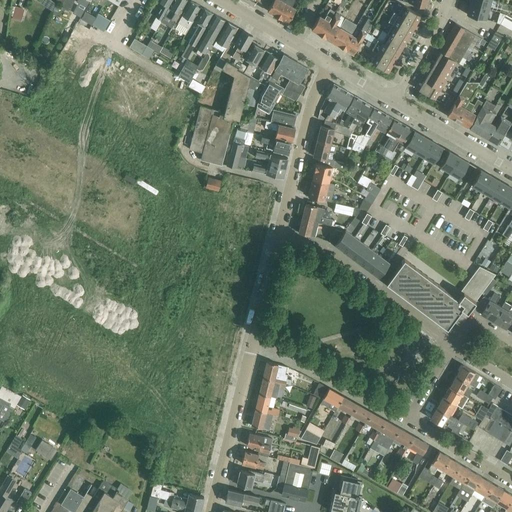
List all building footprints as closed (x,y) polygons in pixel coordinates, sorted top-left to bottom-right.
[(52,11),(51,13),(56,15),(60,5),(61,6),(63,0),(56,0),(55,3),(52,11)] [(63,0),(61,6),(71,9),(74,0),(63,0)] [(75,15),(80,18),(84,11),(90,0),(82,0),(83,0),(75,15)] [(159,0),(158,1),(163,4),(155,16),(161,20),(172,0),(159,0)] [(172,0),(164,15),(175,21),(187,0),(172,0)] [(286,0),(273,0),(267,10),(277,16),(286,0)] [(294,0),(286,0),(277,16),(288,22),(295,8),(291,6),(294,0)] [(428,0),(409,0),(408,3),(430,9),(432,4),(428,3),(428,0)] [(470,0),(470,4),(488,9),(490,0),(470,0)] [(190,1),(185,10),(178,23),(188,29),(201,7),(199,7),(200,6),(196,3),(195,4),(190,1)] [(470,4),(467,14),(485,19),(488,9),(470,4)] [(393,24),(387,33),(404,43),(421,15),(404,5),(398,14),(394,12),(388,21),(393,24)] [(22,20),(24,7),(14,6),(12,19),(22,20)] [(213,13),(203,7),(195,21),(199,24),(188,43),(194,46),(213,13)] [(324,18),(320,16),(319,16),(311,29),(321,35),(329,21),(336,12),(330,9),(324,18)] [(84,11),(80,18),(91,24),(95,17),(84,11)] [(330,22),(329,21),(321,35),(331,41),(345,18),(336,12),(330,22)] [(497,22),(496,22),(500,23),(505,14),(500,12),(497,22)] [(103,31),(109,21),(98,14),(92,25),(103,31)] [(198,48),(195,53),(203,57),(211,44),(217,32),(220,28),(225,20),(215,14),(210,23),(208,27),(201,38),(196,47),(198,48)] [(350,21),(345,18),(331,41),(343,48),(351,33),(345,30),(350,21)] [(368,18),(364,25),(356,37),(352,35),(353,34),(351,33),(343,48),(353,53),(372,21),(368,18)] [(238,27),(228,22),(220,36),(215,45),(225,50),(238,27)] [(481,38),(455,23),(450,32),(470,44),(473,38),(479,42),(481,38)] [(252,36),(243,30),(235,44),(239,46),(232,57),(238,60),(252,36)] [(494,50),(503,35),(495,31),(487,46),(494,50)] [(470,44),(450,32),(444,42),(470,57),(472,54),(466,50),(470,44)] [(376,52),(371,61),(388,71),(404,43),(387,33),(382,42),(377,39),(372,49),(376,52)] [(132,41),(129,46),(142,54),(145,49),(147,45),(134,38),(132,41)] [(470,57),(444,42),(439,51),(437,50),(459,63),(462,57),(468,60),(470,57)] [(185,63),(194,46),(188,43),(181,56),(183,57),(174,73),(178,75),(185,63)] [(264,50),(253,43),(244,59),(250,62),(244,73),(250,76),(264,50)] [(145,49),(142,54),(148,58),(153,49),(147,45),(145,49)] [(173,53),(162,47),(159,52),(170,58),(173,53)] [(52,49),(49,55),(55,58),(58,53),(52,49)] [(24,50),(21,56),(27,59),(30,53),(24,50)] [(459,63),(437,50),(435,54),(438,56),(435,61),(451,71),(456,62),(459,63)] [(258,80),(250,76),(247,87),(262,91),(269,78),(280,59),(268,52),(260,66),(265,69),(258,80)] [(293,59),(283,54),(280,59),(269,78),(275,82),(281,72),(284,74),(293,59)] [(201,60),(196,68),(201,70),(209,58),(205,55),(201,60)] [(226,61),(220,58),(214,68),(220,72),(222,68),(226,61)] [(307,67),(293,59),(284,74),(290,78),(281,93),(296,100),(305,86),(298,82),(307,67)] [(226,61),(222,68),(223,68),(222,70),(224,71),(225,69),(234,75),(223,115),(219,114),(220,111),(200,106),(194,130),(187,129),(183,145),(190,146),(189,149),(203,152),(201,159),(221,164),(233,120),(239,122),(240,120),(239,120),(243,102),(247,87),(250,76),(244,73),(236,69),(237,67),(226,61)] [(451,71),(435,61),(432,67),(429,65),(426,69),(446,80),(451,71)] [(189,82),(196,69),(185,63),(178,75),(189,82)] [(446,80),(426,69),(424,73),(427,75),(424,80),(440,90),(446,80)] [(484,75),(479,85),(482,87),(488,77),(484,75)] [(284,87),(275,82),(269,78),(262,91),(260,94),(258,101),(253,117),(255,117),(258,107),(269,113),(284,87)] [(440,90),(424,80),(421,85),(418,83),(415,88),(435,99),(440,91),(440,90)] [(343,89),(334,83),(326,97),(330,100),(323,111),(328,114),(343,89)] [(353,95),(343,89),(328,114),(333,117),(340,106),(345,108),(353,95)] [(470,98),(460,92),(447,115),(457,121),(465,108),(470,98)] [(363,101),(354,96),(345,111),(350,114),(344,124),(349,126),(363,101)] [(495,105),(486,99),(469,128),(479,133),(495,105)] [(372,106),(363,101),(349,126),(353,129),(359,119),(363,122),(372,106)] [(465,108),(457,121),(467,127),(481,105),(476,102),(470,111),(465,108)] [(479,133),(488,139),(495,126),(490,123),(501,105),(497,103),(495,105),(479,133)] [(368,138),(383,112),(374,107),(366,121),(370,123),(364,135),(368,138)] [(273,109),(270,122),(266,121),(295,128),(293,127),(296,115),(273,109)] [(392,117),(383,112),(368,138),(365,143),(369,146),(373,140),(379,129),(384,132),(392,117)] [(250,116),(249,122),(246,131),(253,133),(257,118),(250,116)] [(511,123),(500,116),(495,126),(488,139),(497,144),(504,131),(506,132),(511,123)] [(403,124),(394,118),(389,127),(386,133),(389,135),(383,146),(371,167),(377,170),(385,155),(385,154),(388,149),(403,124)] [(295,128),(266,121),(265,126),(268,126),(267,128),(277,130),(275,136),(291,140),(292,140),(295,128)] [(338,123),(336,130),(350,135),(351,133),(352,129),(338,123)] [(412,129),(403,124),(388,149),(385,154),(385,155),(392,159),(395,153),(393,151),(400,141),(404,143),(412,129)] [(321,125),(317,140),(330,143),(334,128),(321,125)] [(423,136),(414,130),(405,145),(415,150),(423,136)] [(350,135),(347,148),(351,149),(351,148),(354,141),(357,135),(351,133),(350,135)] [(291,142),(259,134),(257,140),(261,142),(267,143),(266,148),(273,150),(288,153),(288,152),(289,152),(290,147),(291,142)] [(245,139),(235,136),(233,142),(244,145),(245,139)] [(433,141),(423,136),(415,150),(424,156),(433,141)] [(330,143),(317,140),(313,155),(326,159),(330,143)] [(354,141),(351,148),(361,153),(364,146),(354,141)] [(433,141),(424,156),(434,162),(442,147),(433,141)] [(242,151),(244,145),(233,142),(229,154),(239,156),(240,151),(242,151)] [(269,160),(268,163),(285,168),(288,158),(257,150),(255,157),(269,160)] [(459,156),(449,151),(440,165),(450,171),(459,156)] [(236,168),(239,156),(229,154),(227,165),(236,168)] [(468,162),(459,156),(450,171),(460,177),(468,162)] [(344,163),(334,160),(332,166),(342,169),(344,163)] [(332,166),(316,162),(312,178),(329,182),(332,166)] [(285,168),(268,163),(267,167),(253,163),(252,170),(283,177),(285,168)] [(395,164),(389,173),(393,175),(398,166),(395,164)] [(491,175),(481,170),(473,185),(483,190),(491,175)] [(358,171),(353,179),(367,187),(371,179),(358,171)] [(411,174),(406,183),(411,185),(416,176),(411,174)] [(501,181),(491,175),(483,190),(492,196),(501,181)] [(416,176),(411,185),(417,189),(422,180),(416,176)] [(205,187),(218,190),(221,180),(208,177),(205,187)] [(335,184),(330,183),(328,184),(312,180),(310,189),(309,190),(308,193),(308,195),(308,196),(331,201),(335,184)] [(510,186),(501,181),(492,196),(501,201),(510,186)] [(375,197),(380,187),(375,184),(370,192),(375,196),(375,197)] [(511,205),(511,187),(510,186),(501,201),(511,207),(511,205)] [(437,189),(432,198),(436,201),(442,192),(437,189)] [(369,191),(364,199),(371,203),(375,197),(375,196),(370,192),(369,191)] [(371,204),(363,199),(359,208),(366,210),(367,210),(371,204)] [(305,204),(302,218),(330,225),(331,220),(318,217),(319,215),(314,214),(316,206),(305,204)] [(469,208),(464,217),(469,219),(474,210),(469,208)] [(367,213),(361,222),(366,224),(371,215),(367,213)] [(330,225),(302,218),(298,232),(309,235),(311,227),(316,228),(316,227),(329,230),(330,225)] [(507,238),(511,230),(511,218),(508,225),(508,224),(502,235),(507,238)] [(488,219),(483,228),(487,230),(492,221),(488,219)] [(385,224),(380,233),(385,235),(390,227),(385,224)] [(436,227),(431,237),(450,246),(455,237),(436,227)] [(354,237),(344,230),(334,244),(343,251),(354,237)] [(398,243),(398,244),(402,246),(407,237),(404,235),(398,243)] [(362,243),(354,237),(343,251),(352,257),(362,243)] [(362,243),(352,257),(361,264),(371,250),(362,243)] [(493,244),(490,249),(496,253),(499,248),(493,244)] [(371,250),(361,264),(369,270),(379,256),(371,250)] [(379,256),(369,270),(378,277),(389,263),(379,256)] [(478,259),(476,263),(486,269),(488,265),(478,259)] [(511,271),(511,263),(506,260),(500,270),(509,276),(511,271)] [(461,307),(401,262),(386,283),(447,328),(457,315),(462,319),(495,274),(479,266),(460,292),(462,293),(458,300),(463,304),(461,307)] [(483,296),(473,309),(493,320),(501,306),(495,303),(500,296),(494,293),(490,300),(483,296)] [(511,303),(511,305),(505,301),(493,320),(505,328),(511,316),(511,303)] [(278,364),(267,361),(263,377),(286,383),(287,377),(279,376),(279,378),(274,377),(278,364)] [(479,374),(462,364),(456,375),(468,383),(475,387),(479,381),(476,380),(479,374)] [(449,386),(468,397),(472,390),(466,386),(468,383),(456,375),(449,386)] [(286,383),(263,377),(259,393),(270,396),(273,382),(277,383),(277,386),(284,388),(286,383)] [(325,386),(319,382),(312,393),(316,396),(319,397),(325,386)] [(488,394),(495,399),(501,388),(494,384),(488,394)] [(468,397),(449,386),(443,396),(455,404),(461,408),(464,403),(468,397)] [(329,388),(328,388),(323,397),(320,402),(335,410),(343,396),(329,388)] [(492,397),(480,390),(476,396),(489,403),(492,397)] [(270,396),(259,393),(255,409),(278,414),(279,409),(272,407),(271,410),(267,409),(270,396)] [(357,404),(343,396),(335,410),(335,411),(338,405),(352,413),(357,404)] [(455,404),(443,396),(437,407),(457,419),(449,414),(455,404)] [(0,421),(1,419),(5,422),(15,404),(6,399),(5,402),(0,399),(0,421)] [(306,408),(288,402),(286,406),(305,413),(306,408)] [(492,403),(485,414),(490,418),(497,406),(492,403)] [(371,412),(357,404),(352,413),(366,421),(371,412)] [(497,406),(490,418),(495,421),(502,409),(497,406)] [(457,419),(437,407),(430,418),(442,425),(445,421),(449,423),(447,425),(452,429),(451,431),(457,434),(460,428),(453,424),(457,419)] [(278,414),(255,409),(251,425),(262,428),(274,431),(276,424),(264,422),(265,414),(270,415),(269,418),(277,420),(278,414)] [(501,424),(508,412),(502,409),(495,421),(501,424)] [(371,412),(366,421),(380,429),(385,420),(371,412)] [(506,427),(511,416),(511,414),(508,412),(501,424),(506,427)] [(462,413),(458,420),(473,429),(478,422),(462,413)] [(350,417),(344,414),(341,421),(346,424),(350,417)] [(490,418),(485,414),(478,426),(483,429),(490,418)] [(495,421),(490,418),(483,429),(488,433),(495,421)] [(385,420),(380,429),(394,437),(400,428),(385,420)] [(501,424),(495,421),(488,433),(493,436),(501,424)] [(364,425),(358,422),(355,429),(360,431),(364,425)] [(289,424),(285,437),(295,441),(300,428),(289,424)] [(506,427),(501,424),(493,436),(499,439),(506,427)] [(511,430),(506,427),(499,439),(504,442),(511,430)] [(18,435),(16,434),(11,443),(17,447),(23,438),(22,438),(27,431),(22,428),(18,435)] [(320,436),(306,428),(300,438),(316,443),(320,436)] [(400,428),(394,437),(397,439),(405,443),(403,447),(406,449),(408,445),(414,436),(400,428)] [(369,436),(374,440),(378,433),(373,430),(369,436)] [(254,449),(264,451),(269,452),(271,444),(263,442),(264,436),(249,433),(246,445),(255,447),(254,449)] [(428,444),(414,436),(408,445),(418,450),(412,461),(417,464),(428,444)] [(397,439),(394,437),(392,441),(388,447),(380,461),(384,463),(392,449),(391,449),(397,439)] [(406,449),(401,446),(397,452),(403,455),(406,449)] [(344,453),(334,448),(330,457),(339,462),(344,453)] [(511,452),(508,450),(506,449),(500,460),(507,464),(511,455),(511,452)] [(450,457),(439,450),(432,463),(442,469),(450,457)] [(258,454),(245,451),(242,463),(263,468),(265,462),(257,460),(258,454)] [(461,463),(450,457),(442,469),(447,472),(444,477),(450,481),(453,476),(461,463)] [(353,471),(356,465),(345,459),(342,464),(353,471)] [(283,460),(280,475),(286,477),(290,462),(283,460)] [(319,472),(329,474),(331,463),(321,461),(319,472)] [(286,477),(281,495),(305,500),(313,467),(290,462),(286,477)] [(471,470),(461,463),(453,476),(464,482),(471,470)] [(432,475),(427,472),(429,469),(424,466),(418,476),(428,482),(432,475)] [(253,479),(262,481),(270,483),(272,474),(265,472),(264,473),(248,469),(248,471),(240,469),(236,484),(251,488),(253,479)] [(482,476),(471,470),(464,482),(461,487),(471,494),(474,488),(474,489),(482,476)] [(83,511),(99,487),(79,475),(61,504),(73,511),(83,511)] [(362,480),(341,475),(337,488),(333,487),(330,499),(332,500),(330,509),(333,510),(333,511),(357,511),(362,494),(358,493),(362,480)] [(492,483),(482,476),(474,489),(485,495),(492,483)] [(443,481),(437,478),(433,485),(439,488),(443,481)] [(103,480),(99,487),(83,511),(120,511),(129,493),(118,487),(117,489),(103,480)] [(5,481),(0,488),(0,511),(5,511),(13,500),(6,496),(12,485),(5,481)] [(162,484),(153,482),(150,495),(172,501),(173,494),(174,492),(161,489),(162,484)] [(408,485),(402,482),(397,491),(403,494),(408,485)] [(503,489),(492,483),(485,495),(482,500),(492,507),(496,501),(503,489)] [(25,489),(16,504),(23,507),(32,493),(25,489)] [(227,494),(226,495),(225,498),(225,499),(225,501),(241,505),(242,500),(258,503),(259,497),(228,489),(227,494)] [(511,498),(511,494),(503,489),(496,501),(506,508),(511,498)] [(173,494),(172,501),(201,508),(204,497),(189,493),(187,498),(173,494)] [(157,497),(150,495),(147,505),(155,507),(157,497)] [(199,511),(201,508),(172,501),(170,507),(184,511),(183,511),(199,511)] [(283,511),(285,503),(278,501),(275,511),(283,511)] [(434,511),(444,511),(448,507),(440,502),(433,511),(434,511)]
